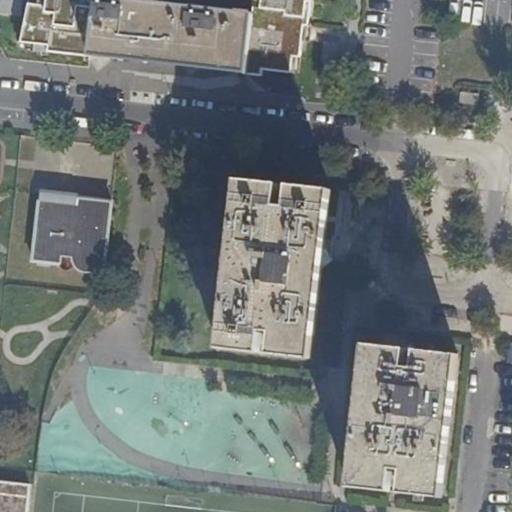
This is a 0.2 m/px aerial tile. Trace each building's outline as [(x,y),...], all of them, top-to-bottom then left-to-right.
[(38,0),(38,12),(27,11),(21,43),(48,46),(48,52),(89,57),(90,51),(246,69),(246,75),(261,76),(262,70),(291,74),(297,25),(308,27),(311,0),(254,0),(253,15),(118,0),(38,0)] [(29,0),(27,11),(38,12),(38,0),(29,0)] [(339,44),(324,43),(322,62),(336,63),(339,44)] [(313,360),(331,193),(237,183),(218,350),(313,360)] [(32,262),(60,266),(62,258),(71,260),(72,264),(75,268),(80,271),(84,272),(88,273),(93,272),(96,271),(98,270),(102,271),(109,204),(76,200),(75,206),(67,205),(61,198),(39,195),(32,262)] [(445,463),(457,356),(364,346),(348,487),(442,497),(445,463)] [(26,511),(29,486),(0,482),(0,511),(26,511)]
